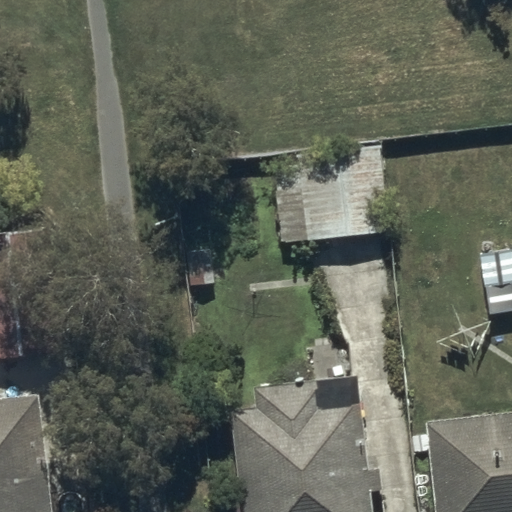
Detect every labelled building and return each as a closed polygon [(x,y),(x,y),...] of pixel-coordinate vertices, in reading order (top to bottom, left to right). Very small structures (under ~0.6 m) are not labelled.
[(282,242),(389,232),(381,146),(298,154),(298,164),(275,167),(282,242)] [(0,232),(0,358),(64,351),(50,227),(0,232)] [(191,286),(215,283),(212,250),(187,253),(191,286)] [(488,315),(511,312),(511,252),(482,256),(488,315)] [(232,410),(242,511),(375,511),(373,492),(385,491),(382,468),(370,470),(361,376),(254,387),(256,407),(232,410)] [(0,511),(54,511),(41,394),(0,398),(0,511)] [(436,511),(511,511),(511,413),(427,422),(436,511)]
